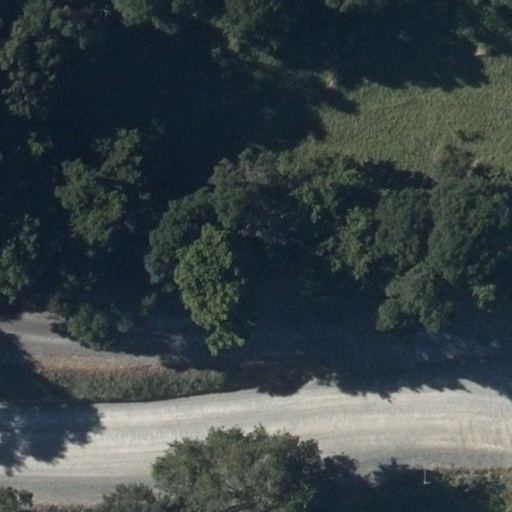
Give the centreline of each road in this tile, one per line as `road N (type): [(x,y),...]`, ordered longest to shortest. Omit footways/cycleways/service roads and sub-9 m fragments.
road 1 (unclassified): [(0,321),(446,318),(511,358)]
road 2 (unclassified): [(511,430),(381,426),(0,454)]
